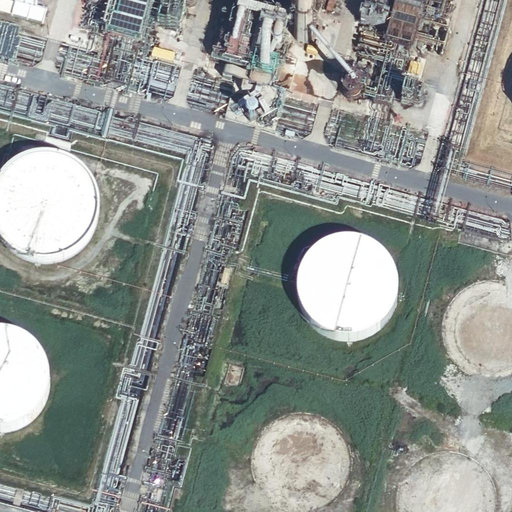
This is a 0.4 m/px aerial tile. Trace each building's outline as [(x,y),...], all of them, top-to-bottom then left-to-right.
[(35,8),(13,2),(10,15),(41,23),(45,9),(35,6),(35,8)] [(310,31),(310,29),(309,26),(307,24),(305,23),(303,22),(300,21),(298,22),(295,23),(293,24),(292,26),(291,28),(290,31),(290,33),(291,36),(292,38),(294,40),(296,41),(299,42),(301,42),(304,41),(306,40),(308,38),(309,36),(310,34),(310,31)] [(317,45),(320,32),(315,30),(311,44),(317,45)] [(43,41),(36,39),(35,46),(41,48),(43,41)] [(317,47),(307,44),(305,52),(315,54),(317,47)] [(176,54),(154,48),(153,51),(152,50),(150,57),(173,64),(176,54)] [(364,95),(365,92),(365,89),(364,87),(363,84),(361,82),(359,80),(356,79),(353,78),(350,79),(347,80),(345,81),(343,84),(341,86),(341,89),(341,92),(342,95),(344,98),(346,100),(349,101),(351,102),(354,102),(357,101),(360,100),(362,98),(364,95)] [(95,215),(96,209),(95,202),(94,196),(92,190),(90,184),(86,179),(82,174),(77,170),(72,166),(67,163),(61,160),(55,159),(48,158),(42,158),(36,159),(29,160),(23,163),(18,166),(13,169),(8,174),(4,179),(1,184),(0,184),(0,232),(0,233),(4,238),(8,243),(12,248),(17,251),(23,255),(29,257),(35,259),(41,259),(48,259),(54,259),(60,257),(66,255),(72,252),(77,248),(82,244),(86,239),(89,233),(92,228),(94,222),(95,215)] [(400,298),(400,291),(400,285),(399,279),(397,273),(394,267),(391,261),(387,256),(382,252),(377,248),(372,245),(366,243),(359,241),(353,240),(347,240),(340,241),(334,243),(328,245),(323,248),(318,252),(313,256),(309,261),(305,266),(302,272),(300,278),(299,284),(299,291),(299,297),(300,303),(302,310),(305,315),(308,321),(312,326),(317,330),(322,334),(328,337),(334,339),(340,341),(346,342),(353,342),(359,341),(365,340),(371,337),(377,334),(382,331),(386,326),(391,321),(394,316),(397,310),(399,304),(400,298)] [(511,282),(507,280),(501,279),(495,278),(489,278),(482,279),(476,280),(470,282),(464,285),(459,289),(455,294),(451,298),(447,304),(444,310),(442,316),(441,322),(441,328),(441,335),(442,341),(444,347),(447,353),(450,358),(454,363),(459,367),(464,371),(470,374),(476,377),(482,378),(488,379),(494,379),(501,378),(507,377),(511,374),(511,282)] [(50,389),(50,383),(50,377),(48,370),(47,364),(44,358),(40,353),(36,348),(32,344),(27,340),(21,337),(15,335),(9,333),(2,332),(0,332),(0,433),(2,434),(8,433),(15,431),(21,429),(26,426),(31,422),(36,418),(40,413),(44,407),(46,402),(48,396),(50,389)] [(354,468),(354,461),(354,455),(352,449),(350,443),(348,437),(344,432),(340,427),(336,422),(331,418),(325,415),(319,413),(313,411),(307,411),(300,411),(294,411),(288,413),(282,415),(276,418),(271,422),(266,426),(262,431),(259,436),(256,442),(254,449),(253,455),(252,461),(253,467),(254,474),(256,480),(258,485),(262,491),(266,496),(271,500),(276,504),(281,507),(287,510),(293,511),(300,511),(302,511),(306,511),(312,511),(319,510),(324,507),(330,504),(335,501),(340,496),(344,491),(348,486),(350,480),(352,474),(354,468)] [(496,511),(498,507),(498,500),(498,494),(496,488),(494,481),(492,476),(488,470),(484,465),(480,461),(475,457),(469,454),(463,452),(457,450),(450,449),(444,449),(438,450),(432,452),(426,454),(420,457),(415,461),(410,465),(406,470),(403,475),(400,481),(398,487),(397,494),(396,500),(397,506),(397,511),(496,511)]
